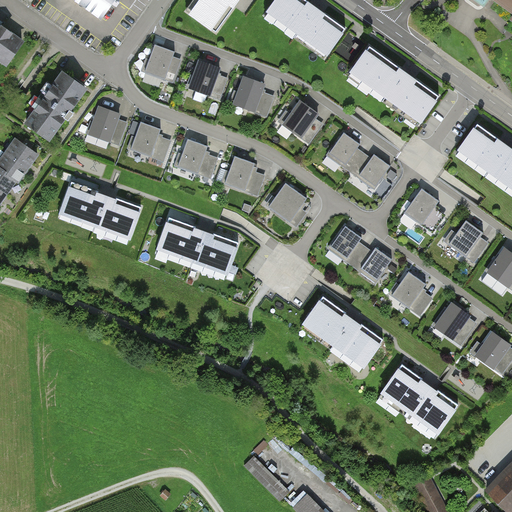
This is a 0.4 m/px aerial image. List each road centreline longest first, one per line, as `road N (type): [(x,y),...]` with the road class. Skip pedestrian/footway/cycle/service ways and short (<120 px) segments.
road 1 (track): [(0,279),(248,380),(384,511)]
road 2 (residential): [(161,0),(106,73),(1,0)]
road 3 (track): [(64,511),(153,478),(177,477),(217,511)]
road 4 (tertiary): [(511,116),(388,27)]
road 5 (unknown): [(294,250),(251,227),(169,207)]
road 6 (unknown): [(294,250),(395,319)]
